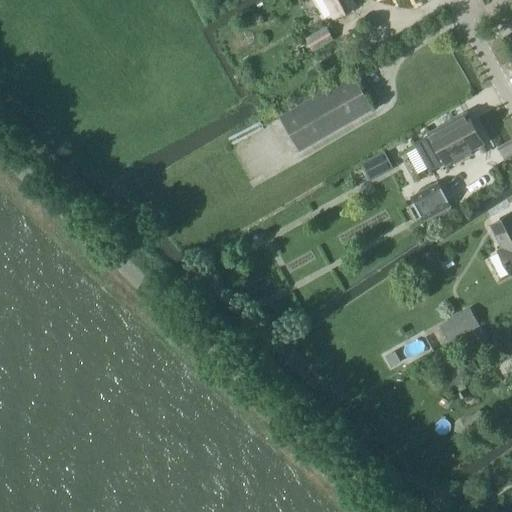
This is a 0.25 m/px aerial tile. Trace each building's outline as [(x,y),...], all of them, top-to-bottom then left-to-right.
[(325,0),(334,16),(350,8),(353,9),(354,6),(355,5),(351,0),(325,0)] [(312,48),(331,37),(325,26),(306,37),(312,48)] [(299,149),(372,107),(352,72),(279,115),(299,149)] [(428,133),(414,141),(429,168),(443,160),(444,162),(483,141),(467,111),(428,132),(428,133)] [(383,150),(361,161),(370,178),(391,166),(383,150)] [(437,182),(411,196),(424,220),(450,206),(437,182)] [(510,273),(511,272),(511,211),(490,224),(502,246),(497,249),(510,273)] [(481,325),(462,336),(469,349),(489,338),(481,325)] [(452,326),(443,331),(448,340),(457,335),(452,326)] [(395,349),(385,355),(391,365),(401,360),(395,349)] [(479,408),(471,415),(482,428),(490,421),(479,408)]
